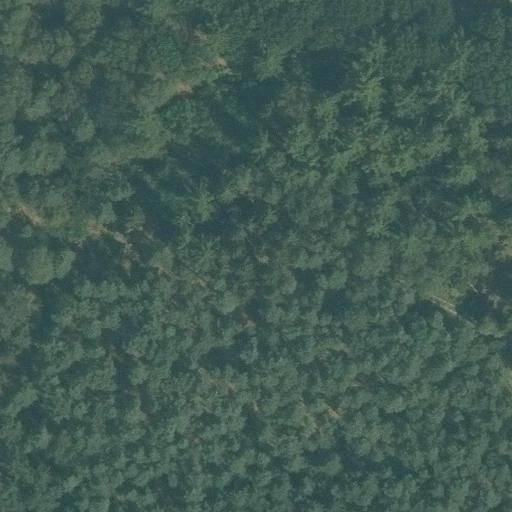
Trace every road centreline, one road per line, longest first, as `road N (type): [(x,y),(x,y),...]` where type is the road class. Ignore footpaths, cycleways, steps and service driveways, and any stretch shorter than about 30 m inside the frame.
road 1 (track): [(511,378),(442,315),(132,121),(0,54)]
road 2 (unclassified): [(511,33),(355,0)]
